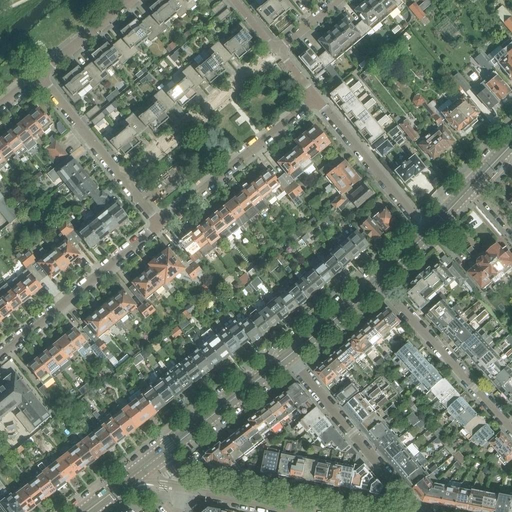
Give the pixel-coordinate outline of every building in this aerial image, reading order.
[(179,19),(188,12),(178,0),(168,0),(167,0),(159,0),(157,3),(170,20),(176,15),(179,19)] [(193,1),(195,0),(178,0),(188,12),(197,5),(193,1)] [(280,18),(265,1),(263,0),(257,0),(255,2),(250,6),(256,14),(257,13),(269,27),(280,18)] [(281,0),(263,0),(265,1),(280,18),(290,10),(281,0)] [(375,0),(367,0),(367,1),(368,2),(365,4),(364,4),(380,23),(389,16),(375,0)] [(399,0),(375,0),(389,16),(403,4),(399,0)] [(225,7),(222,2),(211,11),(214,15),(225,7)] [(164,25),(170,20),(157,3),(149,9),(152,13),(145,19),(159,35),(167,29),(164,25)] [(364,4),(365,4),(364,3),(358,8),(359,9),(355,12),(362,20),(358,24),(366,35),(380,23),(364,4)] [(425,16),(422,12),(415,4),(408,9),(418,22),(425,16)] [(511,35),(511,33),(511,19),(501,6),(492,14),(511,35)] [(231,14),(231,13),(227,9),(216,18),(220,23),(231,14)] [(150,42),(159,35),(145,19),(139,24),(136,20),(127,26),(141,43),(147,38),(150,42)] [(358,24),(353,28),(345,19),(339,24),(340,25),(337,27),(337,28),(352,46),(366,35),(358,24)] [(229,33),(232,37),(246,54),(254,47),(249,41),(251,39),(247,35),(249,33),(241,23),(229,33)] [(135,48),(141,43),(127,26),(120,32),(123,37),(117,42),(130,59),(138,52),(135,48)] [(337,28),(337,27),(337,26),(331,31),(331,32),(329,35),(328,35),(344,54),(352,46),(337,28)] [(394,35),(400,29),(398,26),(391,32),(394,35)] [(328,35),(329,35),(328,34),(322,39),(323,39),(319,43),(326,51),(321,55),(330,65),(344,54),(328,35)] [(238,60),(246,54),(232,37),(226,42),(223,38),(215,45),(228,62),(235,56),(238,60)] [(121,66),(130,59),(117,42),(110,47),(107,43),(99,49),(112,67),(118,62),(121,66)] [(511,42),(501,50),(505,54),(511,61),(511,42)] [(222,67),(228,62),(215,45),(206,52),(210,56),(204,61),(217,78),(225,71),(222,67)] [(505,54),(501,50),(499,48),(485,60),(485,58),(486,57),(478,48),(475,51),(485,62),(487,65),(489,63),(492,67),(496,71),(500,68),(511,81),(511,80),(511,61),(505,54)] [(106,72),(112,67),(99,49),(91,56),(94,60),(88,66),(101,82),(109,75),(106,72)] [(177,58),(182,53),(179,49),(174,54),(177,58)] [(321,55),(316,59),(309,50),(305,53),(305,52),(297,58),(314,78),(315,78),(330,65),(321,55)] [(178,59),(177,58),(174,54),(170,57),(174,63),(178,59)] [(209,84),(217,78),(204,61),(198,66),(195,62),(186,69),(200,86),(206,80),(209,84)] [(361,69),(367,64),(364,61),(358,66),(361,69)] [(488,71),(492,67),(489,63),(487,65),(485,62),(482,64),(488,71)] [(379,72),(385,68),(381,63),(375,68),(379,72)] [(93,89),(101,82),(88,66),(81,71),(78,67),(70,73),(83,90),(89,85),(93,89)] [(330,75),(334,71),(330,66),(325,70),(330,75)] [(193,91),(200,86),(186,69),(178,76),(181,80),(175,85),(188,102),(197,95),(193,91)] [(415,71),(415,73),(416,75),(417,76),(418,77),(419,78),(422,78),(423,77),(424,76),(424,74),(423,72),(423,71),(421,70),(420,69),(418,69),(416,70),(415,71)] [(496,77),(494,74),(492,72),(486,77),(487,78),(483,82),(499,101),(500,100),(502,100),(505,98),(505,96),(509,92),(496,77)] [(77,95),(83,90),(70,73),(62,79),(66,85),(64,87),(68,92),(66,94),(74,104),(81,98),(77,95)] [(452,79),(447,73),(443,76),(458,93),(461,91),(462,90),(452,79)] [(464,94),(470,89),(457,74),(452,79),(462,90),(461,91),(464,94)] [(496,104),(499,101),(483,82),(479,86),(480,94),(476,97),(488,111),(496,104)] [(358,83),(353,86),(356,91),(357,90),(361,87),(358,83)] [(352,95),(356,91),(353,86),(348,90),(343,84),(328,95),(332,99),(331,100),(335,105),(350,93),(352,95)] [(181,108),(188,102),(175,85),(169,90),(166,86),(158,93),(171,110),(178,104),(181,108)] [(114,98),(119,94),(116,90),(111,94),(114,98)] [(164,115),(171,110),(158,93),(149,100),(152,104),(146,109),(160,126),(168,119),(164,115)] [(357,101),(352,95),(350,93),(335,105),(339,110),(340,109),(343,113),(357,101)] [(109,102),(114,98),(111,94),(106,99),(109,102)] [(467,101),(466,102),(461,95),(453,103),(455,105),(452,106),(471,127),(477,122),(473,118),(477,114),(473,109),(474,108),(467,101)] [(438,129),(430,136),(443,151),(444,150),(446,150),(447,149),(448,147),(454,143),(447,134),(449,133),(440,123),(442,122),(428,105),(420,96),(414,97),(412,103),(414,105),(420,105),(438,125),(436,127),(438,129)] [(371,99),(367,103),(370,107),(371,107),(375,103),(371,99)] [(114,109),(119,105),(116,101),(111,105),(114,109)] [(349,122),(364,109),(362,107),(357,101),(343,113),(345,116),(344,117),(349,122)] [(464,133),(471,127),(452,106),(448,101),(438,110),(431,102),(428,105),(442,122),(444,120),(451,128),(452,127),(456,133),(460,129),(464,133)] [(367,103),(362,107),(364,109),(365,111),(370,107),(367,103)] [(89,119),(100,110),(96,106),(85,114),(89,119)] [(48,128),(52,125),(39,109),(35,112),(34,110),(29,114),(30,116),(41,131),(46,126),(48,128)] [(152,132),(160,126),(146,109),(140,114),(137,110),(129,117),(142,134),(149,128),(152,132)] [(371,117),(365,111),(364,109),(349,122),(352,126),(353,126),(356,129),(371,117)] [(52,118),(56,114),(52,110),(48,113),(52,118)] [(94,126),(105,117),(102,113),(91,121),(94,126)] [(44,135),(41,131),(30,116),(26,119),(25,119),(20,123),(21,123),(20,124),(32,138),(37,134),(41,138),(44,135)] [(385,116),(380,120),(384,124),(389,120),(385,116)] [(136,139),(142,134),(129,117),(121,124),(124,128),(118,133),(132,149),(140,143),(136,139)] [(379,128),(384,124),(380,120),(376,124),(371,117),(356,129),(359,133),(358,133),(362,138),(378,126),(379,128)] [(408,127),(409,125),(405,120),(398,125),(411,142),(416,138),(408,127)] [(23,145),(32,138),(20,124),(16,127),(16,126),(11,130),(11,131),(23,145)] [(329,153),(333,149),(314,126),(310,130),(309,129),(304,133),(304,134),(320,154),(326,149),(329,153)] [(385,134),(379,128),(378,126),(362,138),(366,143),(367,142),(370,146),(385,134)] [(401,136),(403,134),(397,126),(386,135),(392,142),(388,145),(386,143),(376,151),(381,157),(384,155),(397,170),(394,172),(403,184),(412,176),(413,178),(424,169),(414,157),(413,156),(409,160),(399,149),(406,143),(401,136)] [(23,146),(23,145),(11,131),(7,134),(2,138),(2,139),(13,153),(18,158),(24,154),(27,151),(23,146)] [(124,156),(132,149),(118,133),(112,138),(109,134),(102,139),(111,149),(113,147),(117,152),(119,150),(124,156)] [(310,162),(320,154),(304,134),(300,137),(299,136),(294,141),(295,142),(294,143),(298,147),(310,162)] [(442,152),(443,151),(430,136),(418,146),(424,153),(426,152),(433,160),(438,155),(440,155),(441,154),(442,152)] [(0,155),(4,161),(13,153),(2,139),(0,140),(0,155)] [(51,145),(45,150),(49,155),(59,146),(56,142),(55,142),(52,144),(51,145)] [(63,151),(59,146),(49,155),(53,160),(63,151)] [(312,165),(310,162),(298,147),(294,150),(293,149),(287,154),(302,173),(312,165)] [(63,151),(53,160),(57,165),(66,157),(67,156),(63,151)] [(292,181),(302,173),(287,154),(281,159),(282,160),(278,163),(285,173),(281,177),(289,187),(298,198),(303,194),(294,183),(292,181)] [(343,162),(342,163),(337,157),(327,165),(330,168),(333,171),(326,176),(334,186),(351,172),(348,168),(349,167),(345,162),(344,163),(343,162)] [(78,164),(76,164),(73,161),(57,174),(65,183),(81,170),(80,170),(81,168),(78,164)] [(319,171),(323,176),(331,170),(330,168),(327,165),(327,164),(319,171)] [(86,174),(84,174),(81,170),(65,183),(72,192),(88,180),(88,179),(89,177),(86,174)] [(268,171),(266,173),(265,171),(260,175),(261,177),(259,178),(270,192),(274,197),(276,199),(284,192),(297,207),(302,203),(299,199),(298,198),(289,187),(281,177),(276,181),(268,171)] [(355,174),(354,175),(351,172),(334,186),(342,195),(340,196),(330,205),(331,205),(331,206),(333,208),(330,211),(331,212),(335,209),(335,210),(337,208),(345,200),(348,198),(347,197),(354,191),(351,187),(359,181),(358,180),(360,179),(355,174)] [(274,197),(270,192),(259,178),(259,179),(258,178),(254,182),(254,183),(251,185),(262,199),(267,206),(270,204),(268,202),(274,197)] [(94,183),(91,183),(88,180),(72,192),(81,202),(89,196),(92,200),(99,194),(96,190),(96,189),(96,188),(96,186),(94,183)] [(267,206),(262,199),(251,185),(250,186),(249,186),(245,189),(245,190),(242,193),(253,206),(258,213),(267,206)] [(367,188),(365,189),(363,185),(355,192),(354,191),(347,197),(348,198),(345,200),(337,208),(340,212),(351,203),(355,208),(372,195),(367,188)] [(103,199),(106,197),(102,192),(99,194),(92,200),(96,205),(99,203),(103,208),(105,211),(118,226),(121,224),(123,224),(127,221),(127,219),(127,218),(120,210),(121,209),(120,208),(121,207),(116,201),(110,206),(108,203),(107,203),(103,199)] [(258,213),(253,206),(242,193),(241,193),(240,193),(235,197),(236,198),(233,200),(243,214),(249,220),(251,223),(253,221),(251,219),(258,213)] [(249,220),(243,214),(233,200),(232,201),(231,200),(226,204),(227,205),(224,207),(234,221),(240,228),(244,233),(246,231),(242,226),(249,220)] [(10,207),(9,205),(6,202),(0,207),(0,213),(1,214),(10,207)] [(5,219),(14,212),(10,207),(1,214),(5,219)] [(240,228),(234,221),(224,207),(223,208),(222,208),(218,211),(218,212),(215,214),(226,228),(231,235),(240,228)] [(388,225),(394,220),(385,209),(374,218),(373,217),(372,218),(383,232),(384,231),(385,232),(390,228),(389,227),(389,226),(388,225)] [(114,229),(118,226),(105,211),(96,218),(108,234),(111,234),(114,232),(114,229)] [(9,224),(18,217),(14,212),(5,219),(9,224)] [(231,235),(226,228),(215,214),(214,215),(213,215),(209,219),(206,222),(217,235),(222,242),(225,240),(231,235)] [(104,237),(108,234),(96,218),(86,226),(99,242),(99,241),(101,242),(105,239),(104,237)] [(312,226),(317,222),(313,218),(308,222),(312,226)] [(99,242),(86,226),(84,223),(80,226),(82,228),(76,233),(65,219),(61,223),(62,224),(64,226),(78,244),(82,241),(82,240),(89,249),(90,249),(92,249),(95,247),(95,245),(99,242)] [(382,234),(378,229),(368,219),(359,228),(371,241),(373,239),(375,241),(376,240),(378,240),(381,237),(381,235),(382,234)] [(222,242),(217,235),(206,222),(205,223),(204,222),(200,226),(200,227),(197,229),(213,249),(222,242)] [(78,244),(64,226),(62,224),(56,228),(60,233),(57,235),(61,239),(60,240),(63,244),(57,249),(69,264),(70,263),(72,264),(75,261),(75,259),(79,256),(72,248),(78,244)] [(368,245),(352,227),(350,225),(348,226),(353,232),(351,233),(353,235),(347,240),(359,253),(360,253),(362,253),(364,251),(364,249),(368,245)] [(197,229),(196,230),(195,229),(191,233),(191,234),(188,236),(199,250),(204,257),(213,249),(197,229)] [(299,229),(294,234),(298,239),(303,234),(299,229)] [(47,244),(51,241),(46,235),(43,238),(47,244)] [(193,254),(199,250),(188,236),(187,237),(186,237),(182,240),(182,241),(178,244),(194,263),(198,260),(193,254)] [(287,249),(291,246),(286,240),(282,243),(287,249)] [(358,255),(359,253),(347,240),(342,244),(341,242),(339,244),(336,240),(334,242),(351,261),(354,258),(356,258),(358,257),(358,255)] [(347,265),(351,261),(334,242),(333,243),(336,247),(334,249),(335,251),(330,256),(342,269),(343,268),(345,268),(347,267),(347,265)] [(69,264),(57,249),(54,245),(50,248),(53,252),(48,256),(60,271),(61,271),(63,271),(66,269),(66,267),(69,264)] [(505,249),(503,251),(498,246),(488,255),(489,256),(505,275),(511,269),(510,267),(511,264),(511,254),(511,256),(505,249)] [(197,277),(189,267),(175,249),(170,253),(167,250),(164,253),(162,252),(159,255),(159,257),(158,258),(174,277),(181,272),(185,277),(188,275),(193,281),(197,277)] [(60,271),(48,256),(42,250),(40,252),(42,255),(43,255),(46,258),(38,264),(28,252),(23,256),(43,280),(47,276),(50,280),(51,278),(53,279),(56,277),(56,275),(60,271)] [(38,284),(43,280),(23,256),(21,253),(16,256),(26,269),(27,270),(17,278),(32,296),(38,292),(37,292),(41,288),(38,284)] [(260,265),(267,260),(262,255),(256,260),(260,265)] [(323,258),(321,259),(319,256),(316,257),(319,262),(333,277),(336,274),(338,274),(340,272),(340,271),(342,269),(330,256),(325,260),(323,258)] [(495,284),(505,275),(489,256),(485,260),(482,259),(479,262),(479,265),(493,282),(495,284)] [(158,258),(157,258),(156,257),(152,260),(152,262),(148,265),(151,268),(171,294),(173,292),(170,289),(171,288),(167,283),(174,277),(158,258)] [(452,262),(446,267),(441,261),(434,269),(435,270),(433,272),(444,285),(446,287),(454,280),(459,286),(463,283),(467,279),(461,272),(452,262)] [(329,280),(333,277),(319,262),(316,264),(318,266),(312,271),(324,285),(326,284),(327,284),(329,282),(329,280)] [(201,281),(205,278),(194,264),(189,267),(197,277),(198,277),(201,281)] [(490,284),(493,282),(479,265),(469,273),(483,291),(490,285),(490,284)] [(257,266),(248,273),(252,278),(261,271),(257,266)] [(270,266),(266,269),(269,274),(274,270),(270,266)] [(171,294),(151,268),(147,271),(146,271),(142,274),(142,275),(142,276),(155,293),(163,286),(164,288),(163,288),(166,292),(168,291),(171,294)] [(312,271),(307,275),(302,268),(298,272),(315,292),(319,289),(320,290),(323,288),(323,286),(324,285),(312,271)] [(431,270),(428,270),(424,274),(425,276),(422,278),(435,293),(444,285),(433,272),(431,270)] [(311,296),(315,292),(298,272),(294,275),(298,280),(299,282),(294,286),(306,300),(307,299),(309,299),(311,297),(311,296)] [(246,286),(253,280),(248,274),(241,280),(246,286)] [(165,305),(155,293),(142,276),(138,279),(136,279),(133,281),(133,283),(132,284),(133,285),(129,289),(142,305),(150,315),(155,311),(146,300),(153,294),(154,296),(163,307),(165,305)] [(28,300),(32,296),(17,278),(7,286),(22,304),(23,304),(28,300)] [(427,300),(435,293),(422,278),(420,280),(418,279),(413,283),(414,286),(415,287),(427,300)] [(239,291),(244,287),(238,279),(231,285),(237,293),(239,291)] [(252,282),(249,284),(255,292),(258,289),(252,282)] [(7,286),(6,284),(0,289),(0,297),(1,299),(12,312),(13,312),(19,308),(18,307),(22,304),(7,286)] [(235,294),(230,289),(228,286),(224,290),(230,298),(235,294)] [(305,301),(306,300),(294,286),(289,290),(288,288),(285,290),(283,287),(281,288),(297,307),(301,305),(303,305),(305,303),(305,301)] [(427,300),(415,287),(413,290),(412,288),(406,293),(407,295),(413,302),(413,303),(420,310),(429,302),(427,300)] [(294,310),(297,307),(281,288),(279,289),(282,293),(280,295),(281,297),(277,300),(288,315),(290,314),(291,314),(294,312),(294,310)] [(136,308),(134,305),(123,291),(122,292),(120,291),(117,294),(117,296),(113,299),(127,316),(131,321),(134,319),(130,315),(129,314),(136,308)] [(12,312),(1,299),(0,297),(0,316),(3,320),(3,319),(4,320),(9,316),(8,315),(12,312)] [(288,315),(277,300),(275,298),(267,304),(265,301),(263,302),(263,303),(279,322),(283,319),(284,319),(287,317),(287,316),(288,315)] [(113,299),(112,300),(111,299),(108,302),(107,304),(104,307),(122,329),(122,328),(125,331),(126,330),(123,327),(124,327),(120,323),(119,324),(118,322),(127,316),(113,299)] [(263,303),(263,302),(260,299),(258,300),(264,307),(262,309),(263,311),(258,315),(270,329),(271,328),(273,329),(275,327),(276,325),(279,322),(263,303)] [(443,301),(434,309),(432,311),(426,316),(431,321),(434,321),(436,323),(451,310),(443,301)] [(186,312),(189,316),(195,311),(198,308),(194,303),(185,310),(186,312)] [(145,319),(150,315),(142,305),(137,309),(145,319)] [(444,332),(460,317),(464,313),(457,305),(451,310),(436,323),(438,326),(437,328),(442,333),(444,332)] [(118,332),(122,329),(104,307),(100,310),(98,309),(95,312),(95,314),(94,314),(108,331),(114,326),(115,327),(118,332)] [(392,331),(401,323),(389,308),(388,309),(386,309),(383,311),(383,313),(382,314),(383,314),(380,317),(392,331)] [(270,329),(258,315),(255,310),(248,316),(245,313),(243,314),(247,319),(261,336),(264,334),(266,334),(268,332),(268,330),(270,329)] [(197,317),(199,316),(195,311),(189,316),(186,318),(188,320),(192,317),(191,316),(195,313),(197,317)] [(234,321),(236,320),(230,312),(228,314),(227,313),(226,313),(233,323),(237,327),(248,340),(251,344),(254,341),(256,342),(258,340),(258,338),(261,336),(247,319),(242,323),(241,322),(237,325),(234,321)] [(248,340),(237,327),(233,323),(226,313),(224,315),(228,320),(226,321),(230,325),(225,329),(238,347),(239,346),(241,346),(243,344),(244,343),(248,340)] [(108,331),(94,314),(90,317),(89,317),(85,320),(85,321),(85,322),(87,325),(82,329),(95,344),(102,353),(105,357),(108,361),(113,357),(98,339),(103,334),(104,335),(109,336),(111,335),(108,331)] [(475,319),(478,317),(475,314),(468,320),(471,323),(475,319)] [(480,315),(478,317),(475,319),(479,323),(484,319),(480,315)] [(390,332),(392,331),(380,317),(377,319),(376,319),(375,320),(374,320),(371,322),(371,324),(370,324),(385,341),(393,335),(390,332)] [(453,340),(468,326),(460,317),(444,332),(449,338),(451,337),(453,340)] [(379,346),(385,341),(370,324),(369,325),(368,325),(365,327),(365,329),(364,330),(362,332),(374,347),(377,344),(379,346)] [(476,334),(468,326),(453,340),(455,342),(455,344),(460,349),(461,348),(476,334)] [(174,339),(182,333),(177,327),(169,334),(174,339)] [(229,354),(215,336),(208,327),(205,329),(212,339),(206,344),(219,361),(219,362),(220,361),(222,361),(225,359),(225,357),(229,354)] [(74,328),(65,336),(76,351),(79,354),(81,357),(91,350),(100,361),(105,357),(102,353),(95,344),(90,348),(86,343),(74,328)] [(234,350),(238,347),(225,329),(215,336),(229,354),(230,354),(231,354),(234,352),(234,350)] [(371,349),(374,347),(362,332),(358,335),(357,335),(356,336),(353,338),(352,340),(365,355),(365,354),(367,356),(373,352),(371,349)] [(469,353),(471,355),(490,337),(486,333),(481,337),(478,333),(476,334),(461,348),(467,353),(469,353)] [(79,354),(76,351),(65,336),(55,344),(67,359),(73,354),(75,357),(79,354)] [(489,346),(494,342),(490,337),(471,355),(472,357),(472,359),(472,360),(477,365),(493,350),(489,346)] [(405,346),(408,343),(403,338),(400,340),(405,346)] [(367,357),(365,355),(352,340),(351,341),(350,341),(347,343),(347,344),(343,348),(356,363),(364,372),(367,370),(359,360),(359,359),(361,362),(367,357)] [(156,352),(162,347),(157,341),(151,345),(156,352)] [(415,348),(414,349),(413,348),(413,347),(411,344),(410,344),(409,343),(408,343),(405,346),(400,350),(397,353),(395,356),(400,361),(397,363),(401,367),(402,366),(404,365),(418,352),(415,348)] [(55,344),(45,352),(61,371),(71,363),(67,359),(55,344)] [(219,362),(219,361),(206,344),(196,351),(210,369),(211,368),(212,368),(216,366),(216,364),(219,362)] [(397,353),(400,350),(395,345),(392,347),(397,353)] [(356,363),(343,348),(339,351),(337,351),(335,354),(334,355),(334,356),(347,371),(347,370),(349,372),(354,368),(352,366),(356,363)] [(486,372),(501,359),(493,350),(477,365),(482,370),(484,370),(486,372)] [(207,371),(210,369),(196,351),(187,358),(201,376),(202,375),(203,375),(206,373),(207,371)] [(62,373),(61,371),(45,352),(36,359),(52,379),(53,380),(62,373)] [(421,356),(422,355),(418,352),(404,365),(402,366),(401,367),(405,371),(407,369),(412,374),(426,362),(425,361),(425,360),(423,358),(422,357),(421,356)] [(346,388),(351,383),(345,376),(348,373),(346,371),(347,371),(334,356),(333,356),(332,356),(329,359),(328,361),(325,364),(346,388)] [(197,379),(201,376),(187,358),(178,365),(192,383),(194,383),(197,380),(197,379)] [(386,363),(382,358),(376,364),(380,369),(386,363)] [(36,359),(27,366),(43,386),(52,379),(36,359)] [(492,382),(509,367),(501,359),(486,372),(488,375),(488,377),(492,382)] [(432,367),(431,367),(426,362),(412,374),(421,384),(435,370),(432,367)] [(346,388),(325,364),(323,365),(323,364),(317,369),(318,369),(316,371),(316,374),(327,387),(335,397),(346,388)] [(188,386),(192,383),(178,365),(168,372),(182,390),(183,390),(184,390),(187,388),(188,386)] [(511,379),(511,370),(509,367),(492,382),(497,388),(500,388),(502,390),(511,379)] [(438,375),(439,374),(435,370),(421,384),(429,393),(443,380),(442,379),(442,378),(440,376),(439,375),(438,375)] [(179,393),(182,390),(168,372),(159,379),(173,398),(174,397),(175,397),(178,395),(179,393)] [(0,420),(17,407),(21,411),(15,416),(29,434),(50,417),(45,411),(15,373),(11,376),(11,375),(9,377),(5,380),(3,382),(6,386),(3,388),(2,387),(0,388),(0,420)] [(110,386),(115,382),(112,378),(107,382),(106,381),(102,384),(105,389),(109,386),(110,386)] [(169,401),(173,398),(159,379),(150,387),(163,405),(164,404),(166,404),(169,402),(169,401)] [(365,388),(368,385),(363,379),(360,383),(365,388)] [(446,381),(445,381),(444,379),(443,380),(429,393),(427,395),(431,400),(434,400),(437,397),(439,400),(452,388),(448,385),(448,383),(446,381)] [(508,399),(511,395),(511,379),(502,390),(504,392),(503,394),(508,399)] [(396,390),(399,386),(395,381),(391,385),(396,390)] [(88,383),(84,386),(88,391),(92,388),(88,383)] [(335,397),(342,406),(353,397),(359,392),(351,383),(346,388),(335,397)] [(95,398),(105,390),(101,385),(94,391),(94,390),(91,393),(95,398)] [(318,408),(298,385),(296,385),(289,390),(290,390),(286,393),(286,394),(299,409),(297,411),(301,416),(304,420),(306,418),(318,408)] [(49,403),(54,399),(43,386),(39,390),(49,403)] [(160,408),(163,405),(150,387),(140,394),(154,413),(160,409),(160,408)] [(378,388),(369,396),(373,400),(382,392),(378,388)] [(458,393),(456,393),(452,388),(439,400),(433,406),(436,408),(439,405),(441,407),(443,404),(448,410),(461,398),(460,397),(459,395),(458,393)] [(154,413),(140,394),(138,391),(128,398),(132,403),(145,420),(150,417),(151,417),(154,415),(154,413)] [(286,394),(286,393),(277,400),(290,416),(297,411),(299,409),(286,394)] [(369,403),(365,399),(360,394),(344,408),(349,414),(350,413),(353,417),(369,403)] [(463,400),(462,399),(461,398),(448,410),(447,411),(452,416),(449,419),(453,422),(456,419),(469,407),(465,403),(465,401),(463,400)] [(412,409),(415,406),(409,399),(406,402),(412,409)] [(281,424),(290,416),(277,400),(268,407),(281,424)] [(144,421),(145,420),(132,403),(122,411),(135,428),(139,425),(141,425),(144,423),(144,421)] [(360,425),(376,412),(369,403),(353,417),(356,421),(356,422),(358,424),(360,425)] [(420,418),(423,415),(415,406),(412,409),(420,418)] [(280,424),(281,424),(268,407),(259,414),(272,431),(280,424)] [(475,412),(474,412),(469,407),(456,419),(453,422),(451,424),(453,427),(456,423),(458,424),(460,423),(465,428),(477,417),(477,416),(476,414),(475,412)] [(308,432),(325,417),(318,408),(306,418),(304,420),(300,423),(298,425),(293,429),(297,434),(304,428),(307,432),(308,432)] [(135,429),(135,428),(122,411),(111,419),(125,436),(129,433),(131,433),(134,430),(135,429)] [(108,415),(102,420),(95,412),(92,414),(94,417),(91,419),(94,423),(97,421),(102,427),(115,444),(119,440),(121,441),(124,438),(124,437),(125,436),(111,419),(108,415)] [(368,435),(384,421),(376,412),(360,425),(361,426),(361,428),(363,430),(364,431),(368,435)] [(412,414),(407,418),(414,427),(420,422),(418,420),(413,413),(412,414)] [(249,422),(262,438),(272,431),(259,414),(258,414),(249,421),(249,422)] [(301,416),(295,421),(298,425),(300,423),(304,420),(301,416)] [(318,438),(332,426),(325,417),(308,432),(307,432),(315,441),(319,438),(318,438)] [(480,418),(479,418),(477,417),(465,428),(461,432),(470,441),(486,426),(482,422),(482,420),(480,418)] [(416,425),(420,429),(425,424),(422,420),(416,425)] [(375,444),(391,430),(384,421),(368,435),(371,439),(371,440),(373,443),(375,443),(375,444)] [(255,449),(265,441),(262,438),(249,422),(239,429),(255,449)] [(318,438),(319,438),(327,448),(327,447),(330,445),(332,447),(334,450),(345,452),(357,455),(332,426),(318,438)] [(475,444),(477,441),(483,447),(495,435),(494,434),(493,433),(491,431),(490,430),(486,426),(471,440),(475,444)] [(115,444),(102,427),(95,432),(92,434),(105,452),(110,448),(111,448),(114,446),(115,444)] [(92,434),(85,439),(76,428),(73,431),(82,442),(81,442),(95,459),(99,456),(101,456),(104,454),(104,452),(105,452),(92,434)] [(245,456),(255,449),(239,429),(230,437),(245,456)] [(440,429),(433,434),(436,437),(439,434),(442,432),(440,429)] [(383,453),(399,439),(391,430),(375,444),(376,445),(376,446),(378,449),(380,449),(383,453)] [(490,443),(499,453),(511,442),(502,432),(490,443)] [(437,438),(444,446),(447,444),(439,434),(436,437),(437,438)] [(237,463),(245,456),(230,437),(221,444),(236,464),(237,463)] [(404,439),(405,439),(403,437),(399,440),(399,439),(383,453),(386,457),(386,458),(388,461),(390,461),(390,462),(407,448),(403,444),(406,441),(404,439)] [(33,441),(31,439),(21,446),(23,449),(33,441)] [(436,439),(431,444),(435,450),(441,445),(436,439)] [(5,442),(0,445),(0,446),(6,454),(11,450),(5,442)] [(94,460),(95,459),(81,442),(72,450),(85,467),(89,464),(91,464),(94,462),(94,460)] [(296,450),(297,443),(293,442),(290,455),(283,453),(278,477),(286,479),(286,477),(290,478),(295,456),(296,450)] [(511,443),(511,442),(499,453),(497,455),(506,466),(511,460),(511,443)] [(236,464),(221,444),(220,444),(207,454),(207,455),(204,458),(208,464),(206,465),(212,474),(234,478),(235,474),(240,475),(239,478),(245,479),(247,471),(241,470),(236,464)] [(453,456),(456,453),(448,444),(447,444),(444,446),(453,456)] [(18,455),(24,450),(21,446),(15,451),(18,455)] [(414,458),(407,448),(390,462),(391,463),(391,464),(393,467),(395,467),(398,471),(414,458)] [(275,475),(280,451),(268,449),(263,472),(264,473),(263,475),(271,476),(271,474),(275,475)] [(61,458),(74,475),(79,472),(81,472),(84,469),(85,467),(72,450),(65,455),(61,450),(57,453),(61,458)] [(406,480),(422,467),(426,463),(418,454),(414,458),(398,471),(401,475),(401,477),(404,479),(405,479),(406,480)] [(302,482),(302,480),(307,458),(295,456),(290,478),(295,479),(295,481),(302,482)] [(467,461),(463,456),(457,461),(461,465),(467,461)] [(74,477),(74,475),(61,458),(51,465),(65,483),(69,479),(71,480),(74,477)] [(314,485),(319,460),(307,458),(302,480),(307,481),(306,483),(314,485)] [(319,460),(314,485),(321,486),(322,484),(326,485),(330,463),(319,460)] [(457,461),(453,465),(459,471),(462,467),(457,461)] [(338,488),(343,465),(330,463),(326,485),(326,487),(334,489),(334,487),(338,488)] [(365,465),(364,463),(361,466),(355,465),(355,468),(350,492),(350,489),(361,492),(363,480),(372,472),(365,465)] [(64,483),(65,483),(51,465),(41,473),(55,490),(55,491),(56,490),(59,487),(61,487),(64,485),(64,483)] [(355,468),(343,465),(338,488),(343,489),(342,490),(350,492),(355,468)] [(413,489),(414,490),(430,476),(422,467),(406,480),(407,481),(407,483),(408,485),(410,485),(413,489)] [(482,473),(490,477),(492,471),(485,467),(482,473)] [(373,485),(379,480),(372,472),(363,480),(361,492),(371,494),(373,485)] [(55,491),(55,490),(41,473),(31,481),(45,498),(49,495),(51,495),(54,492),(55,491)] [(423,502),(437,484),(439,482),(433,474),(432,474),(430,476),(414,490),(414,491),(414,492),(416,495),(419,496),(423,502)] [(387,497),(389,493),(379,480),(373,485),(371,494),(387,497)] [(44,499),(45,498),(31,481),(25,486),(23,483),(19,486),(21,489),(34,506),(39,503),(41,503),(44,500),(44,499)] [(447,486),(443,506),(447,507),(447,509),(455,511),(460,489),(463,483),(460,484),(453,483),(451,481),(447,486)] [(22,511),(11,496),(8,493),(0,482),(0,490),(1,492),(0,492),(0,493),(3,497),(0,499),(0,503),(2,507),(1,508),(3,511),(22,511)] [(443,506),(447,486),(437,484),(423,502),(434,503),(434,504),(435,504),(435,505),(440,506),(442,506),(443,506)] [(34,507),(34,506),(21,489),(11,496),(22,511),(27,511),(29,511),(30,511),(34,508),(34,507)] [(463,511),(464,510),(469,511),(473,491),(460,489),(455,511),(462,511),(463,511)] [(496,511),(501,490),(499,489),(498,494),(487,492),(482,511),(496,511)] [(482,511),(487,492),(473,490),(473,491),(469,511),(474,511),(482,511)] [(510,511),(511,503),(511,492),(503,490),(501,490),(496,511),(510,511)]
